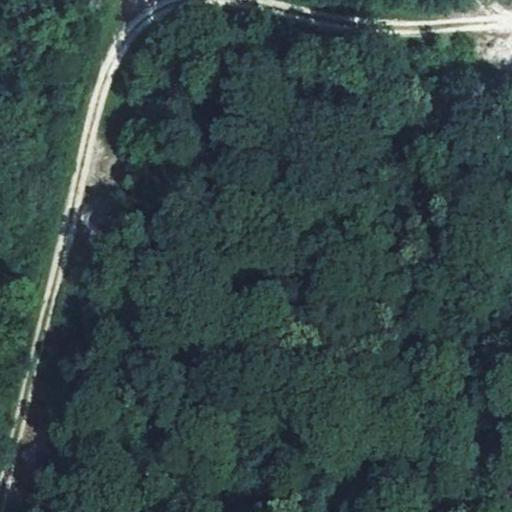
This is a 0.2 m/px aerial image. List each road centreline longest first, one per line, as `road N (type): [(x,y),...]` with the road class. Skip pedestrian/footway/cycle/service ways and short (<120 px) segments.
road 1 (track): [(0,511),(114,53),(154,12),(223,0)]
road 2 (track): [(282,0),(404,27),(511,26)]
